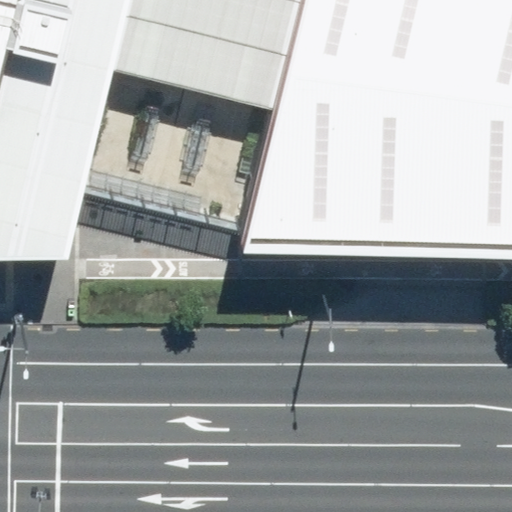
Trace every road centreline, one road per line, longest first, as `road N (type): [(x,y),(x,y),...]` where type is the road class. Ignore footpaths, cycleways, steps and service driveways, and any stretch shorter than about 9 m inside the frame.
road 1 (secondary): [(0,358),(511,373)]
road 2 (secondary): [(511,501),(0,494)]
